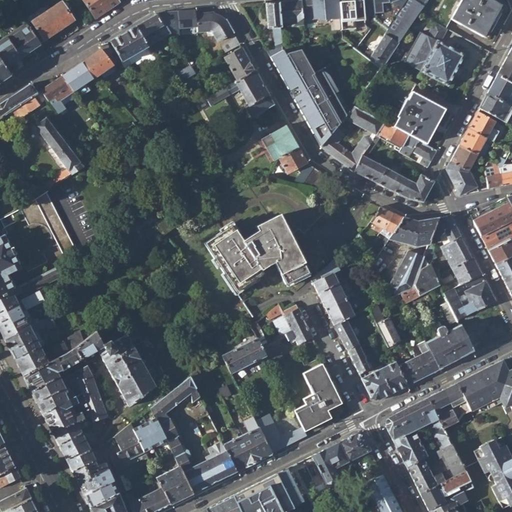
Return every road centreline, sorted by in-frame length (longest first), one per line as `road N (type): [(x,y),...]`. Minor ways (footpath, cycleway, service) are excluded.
road 1 (residential): [(454,204),(404,206),(313,153),(226,0)]
road 2 (residential): [(174,511),(366,416)]
road 3 (residential): [(511,22),(439,160),(454,204)]
road 4 (residential): [(172,0),(133,9),(0,92)]
road 5 (residential): [(366,416),(511,343)]
road 6 (residential): [(130,511),(107,452),(113,411),(97,366)]
road 7 (secondary): [(68,511),(0,376)]
road 8 (residential): [(366,416),(308,300)]
road 9 (residential): [(454,204),(511,315)]
